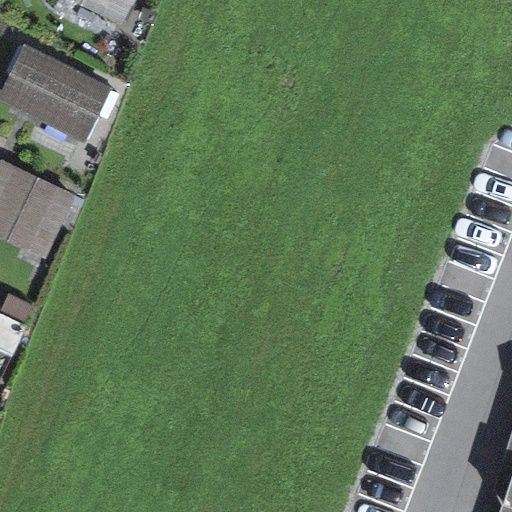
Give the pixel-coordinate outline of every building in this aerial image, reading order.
[(138,0),(70,0),(126,27),(138,0)] [(112,86),(26,44),(0,97),(0,100),(85,141),(112,86)] [(69,195),(5,162),(0,172),(0,234),(39,254),(69,195)] [(20,320),(0,310),(0,349),(5,352),(20,320)] [(511,456),(502,487),(511,490),(511,456)]
